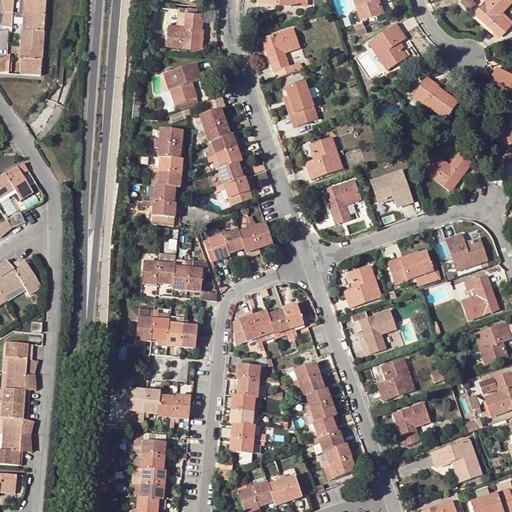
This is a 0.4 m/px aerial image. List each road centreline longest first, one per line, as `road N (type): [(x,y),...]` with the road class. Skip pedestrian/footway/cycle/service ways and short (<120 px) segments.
road 1 (secondary): [(87,345),(117,0)]
road 2 (secondary): [(101,0),(87,345)]
road 3 (residential): [(205,511),(223,308),(238,290),(308,264)]
road 4 (residential): [(31,511),(52,220)]
road 5 (residential): [(308,264),(231,36),(234,0)]
road 6 (residential): [(308,264),(461,209),(484,210),(511,268)]
road 7 (residential): [(381,496),(308,264)]
road 8 (secondary): [(87,345),(76,511)]
road 9 (residential): [(52,220),(52,189),(0,110)]
